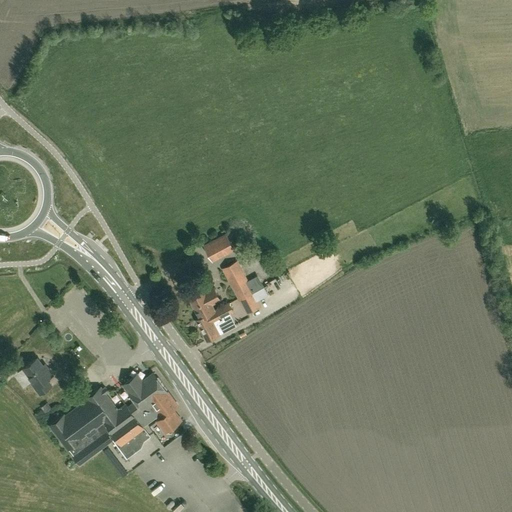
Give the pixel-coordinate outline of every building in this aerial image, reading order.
[(212,259),(233,248),(226,234),(204,245),(212,259)] [(263,285),(253,290),(237,260),(223,267),(246,313),(261,305),(258,300),(268,295),(263,285)] [(200,317),(214,310),(211,303),(219,299),(213,287),(205,292),(204,291),(190,298),(200,317)] [(214,310),(200,317),(196,319),(207,339),(231,327),(225,315),(233,310),(229,302),(214,310)] [(45,379),(53,373),(47,366),(45,368),(37,357),(23,367),(34,381),(32,383),(40,393),(50,385),(45,379)] [(24,390),(32,385),(23,371),(15,376),(24,390)] [(173,409),(177,405),(153,372),(143,380),(138,372),(123,383),(136,401),(128,406),(126,404),(118,410),(105,393),(108,391),(104,386),(102,388),(101,386),(86,397),(87,398),(65,415),(64,414),(50,424),(67,448),(68,448),(74,455),(73,455),(79,464),(113,439),(127,458),(136,451),(133,448),(150,435),(143,426),(155,417),(165,431),(181,420),(173,409)]
